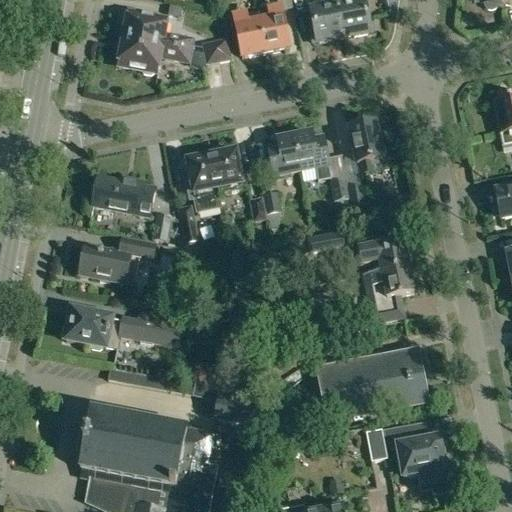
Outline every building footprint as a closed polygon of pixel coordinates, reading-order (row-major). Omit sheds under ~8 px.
[(317,47),(343,42),(336,4),(335,0),(330,0),(308,4),(314,32),(310,33),(312,46),(316,45),(317,47)] [(335,0),(336,4),(343,42),(370,36),(369,34),(374,34),(371,21),(367,22),(363,4),(347,6),(346,2),(336,4),(335,0)] [(497,10),(497,9),(505,10),(506,9),(510,9),(511,0),(484,0),(483,6),(485,6),(485,8),(485,9),(485,10),(486,11),(487,12),(488,13),(489,14),(490,14),(492,14),(493,14),(494,13),(495,12),(496,11),(497,10)] [(259,25),(265,57),(289,52),(280,11),(268,13),(270,23),(259,25)] [(122,43),(190,55),(193,43),(165,38),(167,24),(127,16),(126,19),(123,21),(121,28),(124,32),(122,43)] [(265,57),(259,25),(248,28),(246,18),(234,20),(236,30),(235,30),(241,62),(265,57)] [(190,55),(122,43),(117,69),(140,74),(143,78),(151,79),(154,77),(157,77),(160,60),(188,66),(190,55)] [(226,45),(203,50),(207,69),(230,64),(226,45)] [(503,151),(511,149),(511,101),(494,105),(501,139),(503,151)] [(383,146),(379,146),(376,129),(373,129),(369,127),(361,129),(359,132),(351,133),(357,168),(358,168),(360,179),(374,176),(387,174),(383,146)] [(319,137),(311,138),(294,141),(301,176),(315,173),(318,185),(331,183),(329,170),(323,144),(320,145),(319,137)] [(273,181),(301,176),(294,141),(277,145),(269,146),(271,155),(268,155),(273,181)] [(211,160),(219,198),(242,194),(241,188),(242,188),(235,155),(233,156),(231,154),(223,155),(222,158),(211,160)] [(187,165),(191,183),(187,183),(191,205),(194,205),(196,217),(222,212),(219,198),(211,160),(200,162),(199,160),(190,162),(189,164),(187,165)] [(121,187),(97,182),(92,210),(150,221),(156,194),(144,191),(145,188),(122,184),(121,187)] [(332,186),(336,206),(347,203),(344,184),(332,186)] [(348,193),(352,214),(364,211),(360,191),(348,193)] [(511,192),(496,196),(501,223),(511,220),(511,192)] [(279,216),(275,197),(264,199),(267,218),(279,216)] [(266,223),(262,203),(250,205),(254,226),(266,223)] [(198,246),(191,216),(190,209),(175,212),(182,249),(198,246)] [(169,222),(157,220),(153,243),(166,245),(169,222)] [(341,235),(306,242),(309,256),(309,257),(344,250),(341,235)] [(119,257),(84,250),(78,277),(100,282),(99,285),(109,287),(109,284),(135,289),(140,264),(153,266),(156,250),(122,242),(119,257)] [(378,276),(409,271),(403,243),(388,246),(387,242),(375,244),(376,248),(357,252),(361,270),(376,267),(378,276)] [(414,298),(409,271),(378,276),(378,277),(361,280),(366,311),(340,316),(344,334),(404,323),(400,301),(414,298)] [(105,353),(105,351),(117,353),(120,342),(178,353),(179,350),(177,350),(181,333),(166,330),(167,320),(140,314),(137,327),(123,324),(122,327),(111,324),(111,323),(71,314),(68,328),(64,330),(63,337),(66,340),(65,344),(89,350),(91,352),(99,354),(101,352),(105,353)] [(380,330),(356,335),(358,346),(382,342),(380,330)] [(418,357),(318,377),(318,378),(319,378),(328,424),(328,425),(427,406),(427,404),(426,405),(417,359),(418,359),(418,357)] [(194,388),(192,397),(218,402),(214,424),(243,430),(243,429),(260,432),(264,411),(247,408),(247,407),(225,403),(227,395),(194,388)] [(198,511),(200,506),(199,506),(212,438),(184,432),(185,427),(174,425),(174,424),(172,423),(172,424),(160,422),(160,421),(158,421),(158,422),(147,420),(147,419),(145,418),(145,419),(134,417),(134,416),(132,416),(132,417),(120,414),(120,413),(118,413),(118,414),(107,412),(107,411),(105,410),(105,411),(103,411),(103,408),(94,407),(92,415),(90,415),(86,436),(85,436),(85,438),(86,438),(84,449),(83,449),(82,451),(83,451),(79,473),(82,473),(80,481),(87,482),(82,508),(91,511),(198,511)] [(442,457),(439,441),(424,444),(421,428),(383,435),(386,452),(397,451),(403,481),(429,476),(433,499),(453,496),(447,461),(443,462),(442,457)] [(381,433),(366,436),(371,465),(387,462),(381,433)]
